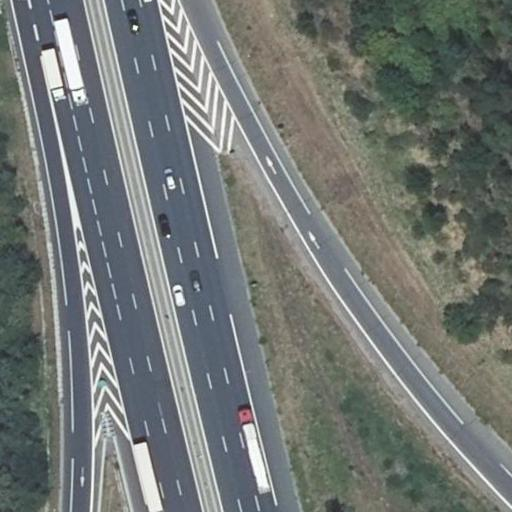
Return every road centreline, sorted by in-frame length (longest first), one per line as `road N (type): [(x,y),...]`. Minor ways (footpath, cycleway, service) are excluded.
road 1 (motorway): [(511,492),(353,296),(247,117),(190,0)]
road 2 (motorway): [(55,0),(175,511)]
road 3 (motorway): [(250,511),(132,0)]
road 4 (motorway): [(46,0),(73,299),(77,511)]
